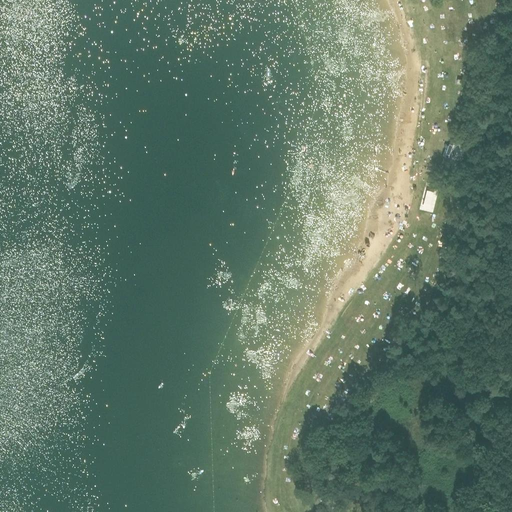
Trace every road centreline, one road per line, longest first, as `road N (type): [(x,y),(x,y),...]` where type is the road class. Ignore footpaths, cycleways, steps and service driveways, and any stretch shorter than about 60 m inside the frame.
road 1 (track): [(331,511),(344,445),(398,339),(466,244),(511,143)]
road 2 (track): [(511,103),(469,135),(436,216),(415,214),(410,190),(428,0)]
